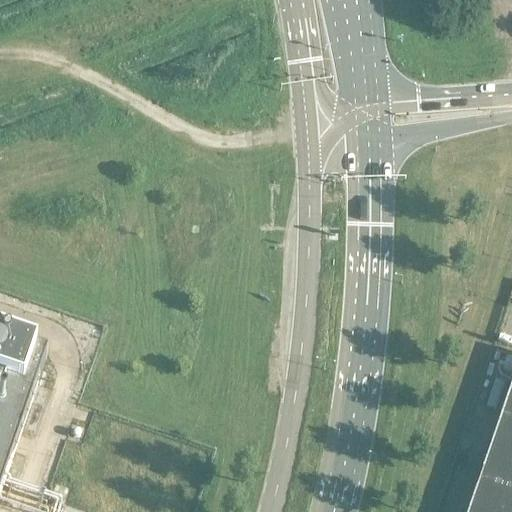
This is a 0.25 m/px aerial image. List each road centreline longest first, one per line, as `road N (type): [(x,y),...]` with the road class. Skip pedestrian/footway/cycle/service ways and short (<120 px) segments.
road 1 (secondary): [(321,511),(359,310),(359,119)]
road 2 (secondary): [(306,131),(305,312),(268,511)]
road 3 (track): [(0,56),(63,68),(222,137),(306,131)]
road 4 (unclassified): [(359,119),(396,130),(511,112)]
road 5 (unclassified): [(511,104),(390,108),(359,119)]
road 6 (secondary): [(291,0),(306,131)]
road 7 (secondary): [(359,119),(341,0)]
